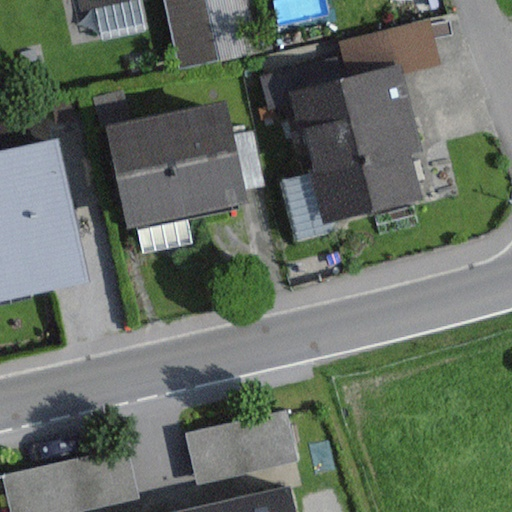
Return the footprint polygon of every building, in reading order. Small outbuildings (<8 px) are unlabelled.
[(228,58),(214,0),(90,0),(92,3),(106,0),(173,0),(189,67),(228,58)] [(214,0),(228,58),(272,48),(261,0),(214,0)] [(359,81),(303,95),(332,214),(417,193),(406,148),(420,145),(402,70),(424,65),(443,60),(438,40),(434,22),(350,43),(359,81)] [(223,107),(115,130),(135,224),(243,201),(223,107)] [(60,141),(0,153),(0,299),(61,287),(90,280),(60,141)] [(293,403),(196,428),(208,478),(306,453),(293,403)] [(49,511),(146,491),(135,441),(11,469),(21,511),(49,511)] [(302,511),(294,477),(144,511),(302,511)]
